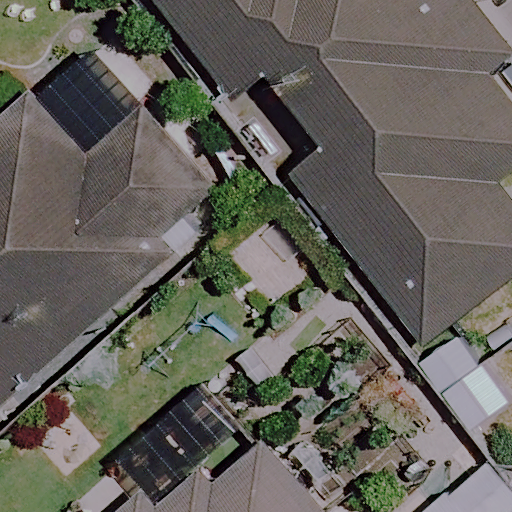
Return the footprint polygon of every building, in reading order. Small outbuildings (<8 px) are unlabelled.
[(93,14),(87,0),(27,0),(42,35),(93,14)] [(168,0),(245,106),(290,73),(348,153),(304,186),(429,358),(511,297),(511,37),(484,0),(168,0)] [(0,428),(245,226),(153,114),(111,149),(59,86),(0,135),(0,428)] [(342,511),(288,447),(233,493),(211,466),(155,511),(342,511)] [(511,511),(511,477),(496,458),(429,511),(511,511)]
